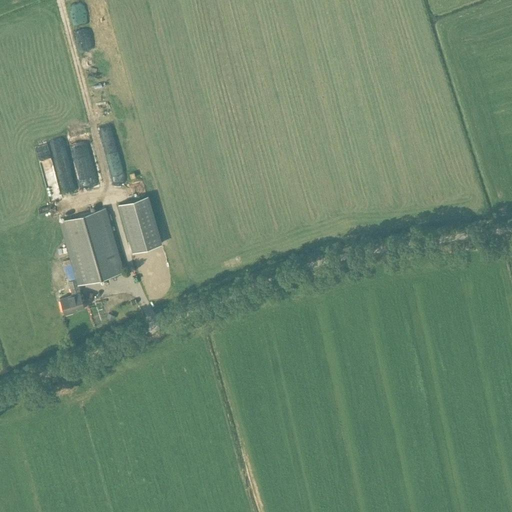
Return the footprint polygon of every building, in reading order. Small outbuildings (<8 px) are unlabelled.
[(86,191),(100,187),(85,131),(70,135),(86,191)] [(60,173),(71,170),(62,137),(50,140),(60,173)] [(40,157),(50,200),(62,198),(52,155),(40,157)] [(118,203),(132,251),(161,243),(147,195),(118,203)] [(105,207),(59,221),(75,279),(68,281),(72,295),(59,298),(64,314),(73,312),(73,310),(84,307),(80,292),(78,285),(124,272),(105,207)]
